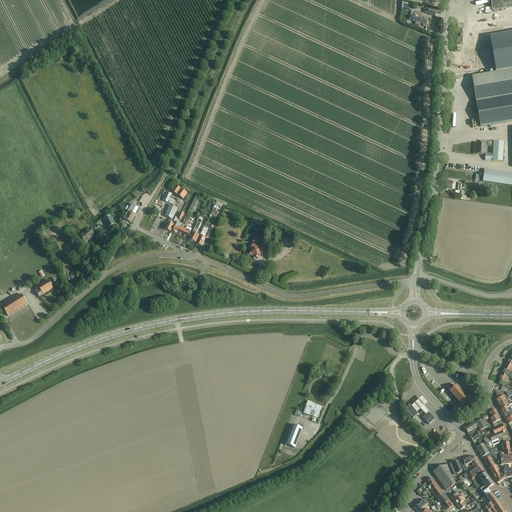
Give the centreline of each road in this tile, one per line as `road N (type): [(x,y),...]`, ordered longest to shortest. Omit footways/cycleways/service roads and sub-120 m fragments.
road 1 (primary): [(0,383),(151,324),(242,310),(367,312)]
road 2 (tertiary): [(415,278),(433,186),(448,0)]
road 3 (track): [(244,0),(170,165),(133,226)]
road 4 (unclassified): [(194,256),(288,295),(415,278)]
road 5 (unclassified): [(0,348),(33,339),(106,273)]
road 6 (residential): [(194,256),(133,226),(106,273)]
